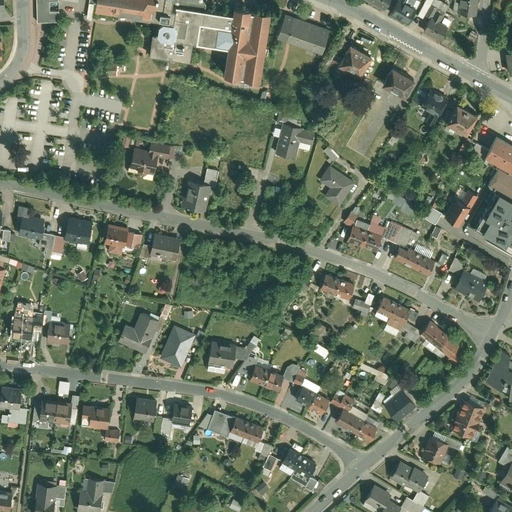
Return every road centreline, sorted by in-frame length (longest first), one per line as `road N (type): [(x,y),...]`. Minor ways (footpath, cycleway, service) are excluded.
road 1 (residential): [(0,185),(326,256),(408,288),(491,339)]
road 2 (residential): [(0,365),(201,391),(255,406),(364,466)]
road 3 (residential): [(491,339),(455,388),(364,466)]
road 4 (tertiary): [(475,77),(327,0)]
